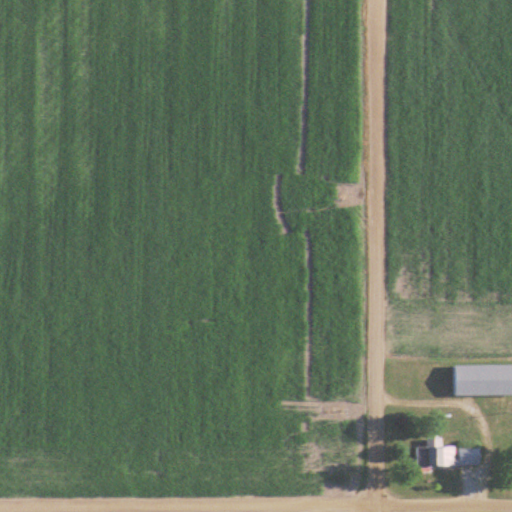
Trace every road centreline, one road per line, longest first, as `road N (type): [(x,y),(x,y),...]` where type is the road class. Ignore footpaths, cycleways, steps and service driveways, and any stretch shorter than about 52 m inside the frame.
road 1 (residential): [(373,511),(376,0)]
road 2 (residential): [(511,504),(0,507)]
